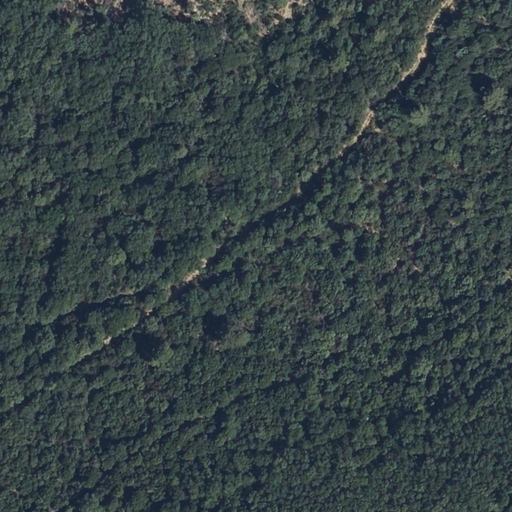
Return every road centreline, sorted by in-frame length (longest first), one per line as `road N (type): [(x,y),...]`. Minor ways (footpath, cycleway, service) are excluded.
road 1 (track): [(448,0),(408,73),(374,98),(318,169),(185,269),(137,320),(0,404)]
road 2 (track): [(57,511),(150,440),(262,386),(387,383),(511,280)]
